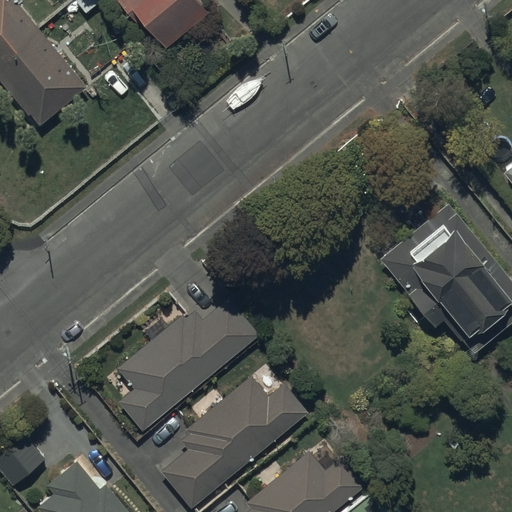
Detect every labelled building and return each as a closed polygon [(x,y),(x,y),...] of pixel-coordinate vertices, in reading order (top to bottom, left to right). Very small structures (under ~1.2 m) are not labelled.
[(85,79),(19,0),(0,0),(0,72),(24,102),(26,100),(39,116),(85,79)] [(126,0),(131,6),(135,3),(164,37),(207,0),(206,0),(126,0)] [(511,150),(501,159),(511,172),(511,150)] [(511,309),(511,274),(446,194),(378,249),(433,316),(452,300),(467,318),(459,325),(473,342),(511,309)] [(258,329),(225,288),(199,308),(194,302),(184,310),(182,308),(116,360),(133,380),(118,392),(141,421),(258,329)] [(307,403),(282,374),(265,388),(249,368),(184,422),(187,426),(180,432),(187,441),(160,463),(191,499),(307,403)] [(44,451),(15,418),(0,431),(0,464),(12,478),(44,451)] [(316,511),(363,474),(341,447),(323,462),(307,442),(244,494),(250,501),(242,508),(245,511),(316,511)] [(97,481),(74,452),(45,476),(52,485),(37,497),(48,511),(133,511),(104,475),(97,481)] [(404,511),(377,476),(339,506),(343,511),(404,511)]
